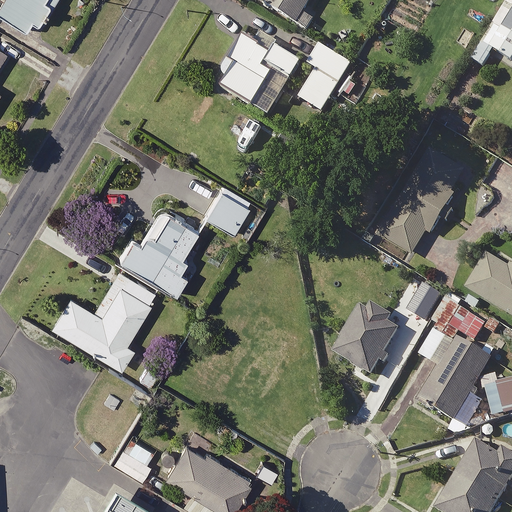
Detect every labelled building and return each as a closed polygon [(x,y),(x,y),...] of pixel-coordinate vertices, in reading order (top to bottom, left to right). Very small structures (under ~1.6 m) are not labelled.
[(7,0),(0,12),(40,36),(60,0),(7,0)] [(321,0),(260,0),(260,2),(307,27),(321,0)] [(511,7),(508,5),(497,24),(511,32),(511,7)] [(511,37),(495,28),(486,44),(511,59),(511,37)] [(232,54),(237,57),(220,85),(261,110),(283,72),(298,82),(308,65),(252,32),(243,47),(238,44),(232,54)] [(0,103),(7,93),(0,88),(0,75),(13,54),(0,46),(0,103)] [(357,65),(326,47),(314,66),(322,71),(304,100),(328,115),(357,65)] [(473,173),(436,152),(386,237),(419,256),(432,234),(436,236),(473,173)] [(255,208),(228,191),(211,217),(238,234),(255,208)] [(208,234),(167,210),(147,244),(136,237),(123,259),(183,294),(200,266),(192,262),(208,234)] [(511,261),(494,251),(471,290),(511,314),(511,261)] [(161,294),(124,271),(100,312),(76,298),(58,328),(127,369),(139,349),(131,344),(161,294)] [(410,329),(371,305),(340,354),(378,378),(410,329)] [(312,338),(265,310),(250,335),(265,344),(236,393),(268,412),(312,338)] [(454,340),(440,331),(424,355),(437,364),(454,340)] [(497,361),(462,340),(425,402),(460,423),(497,361)] [(165,370),(153,362),(143,378),(154,386),(165,370)] [(163,456),(135,438),(118,464),(147,482),(163,456)] [(500,511),(511,491),(511,453),(485,438),(452,496),(445,492),(436,508),(443,511),(500,511)] [(196,493),(187,508),(192,511),(217,511),(220,507),(227,511),(240,511),(259,481),(194,442),(172,478),(196,493)] [(145,511),(116,494),(105,511),(145,511)]
